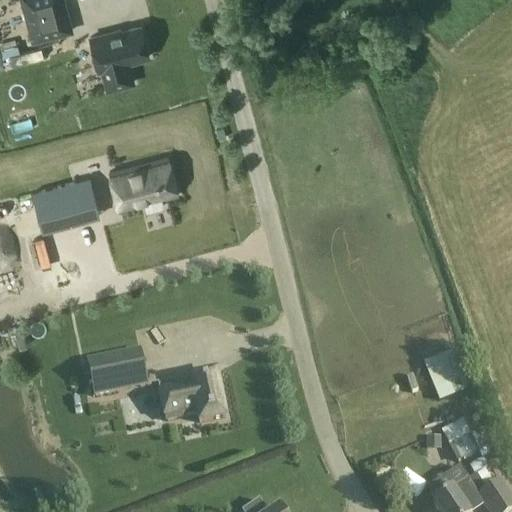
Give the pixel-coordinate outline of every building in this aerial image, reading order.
[(72,32),(63,0),(22,0),(33,42),(72,32)] [(106,36),(91,40),(99,71),(102,70),(107,91),(133,84),(128,63),(149,58),(141,27),(106,36)] [(9,57),(12,67),(43,58),(40,48),(9,57)] [(165,158),(107,171),(115,210),(141,204),(142,211),(159,208),(158,201),(174,197),(165,158)] [(75,182),(32,193),(42,232),(85,221),(75,182)] [(90,276),(122,273),(121,258),(88,261),(90,276)] [(459,350),(423,365),(438,402),(475,387),(459,350)] [(138,382),(139,388),(146,387),(139,352),(87,362),(94,397),(118,393),(117,386),(138,382)] [(165,411),(164,411),(166,422),(197,416),(199,424),(225,419),(216,374),(189,379),(191,385),(160,391),(162,401),(163,401),(166,400),(168,411),(165,412),(165,411)] [(483,451),(467,420),(441,433),(457,465),(483,451)] [(428,437),(428,449),(440,449),(440,437),(428,437)] [(494,486),(485,471),(453,491),(432,504),(436,511),(467,511),(462,504),(476,494),(487,511),(511,511),(511,499),(501,482),(494,486)]
